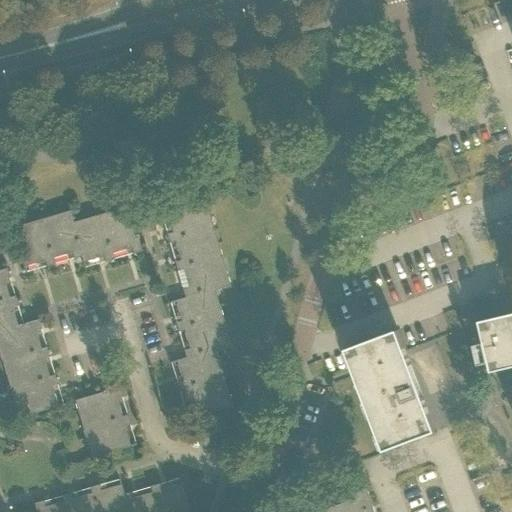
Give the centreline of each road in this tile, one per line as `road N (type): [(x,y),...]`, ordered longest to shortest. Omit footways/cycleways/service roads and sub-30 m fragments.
road 1 (unclassified): [(415,78),(420,130),(409,149),(347,186),(341,198),(267,458),(252,473),(158,441),(118,308)]
road 2 (tertiary): [(112,30),(270,0)]
